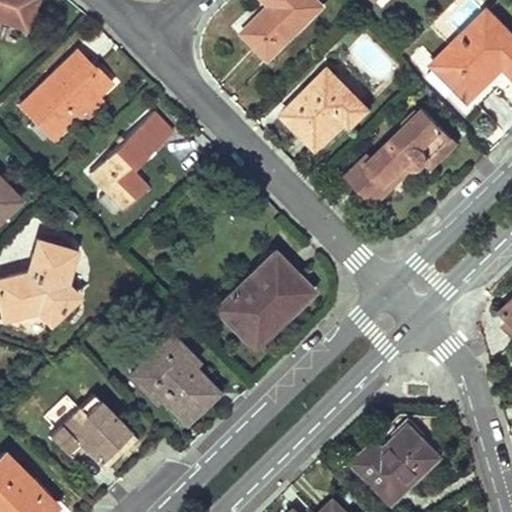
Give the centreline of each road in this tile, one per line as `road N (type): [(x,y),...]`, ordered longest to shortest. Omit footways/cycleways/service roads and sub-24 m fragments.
road 1 (residential): [(155,35),(186,80),(390,291)]
road 2 (residential): [(390,291),(151,511)]
road 3 (residential): [(217,511),(418,315)]
road 4 (residential): [(418,315),(470,373),(511,495)]
road 5 (residential): [(511,172),(390,291)]
road 6 (residential): [(418,315),(511,224)]
